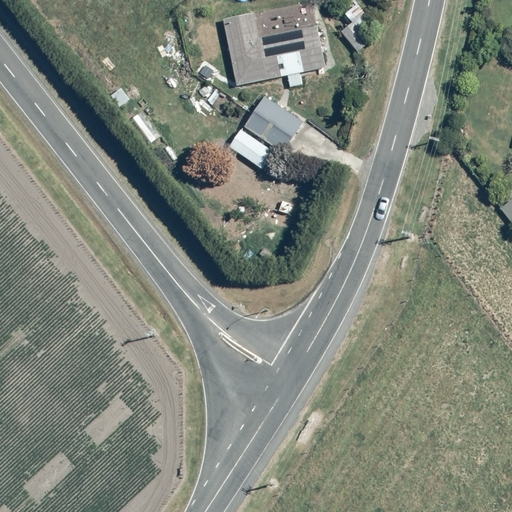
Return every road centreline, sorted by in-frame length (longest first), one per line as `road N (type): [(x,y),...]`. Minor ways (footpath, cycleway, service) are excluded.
road 1 (unclassified): [(0,59),(204,315),(232,344),(291,379)]
road 2 (unclassified): [(429,0),(362,246),(291,379)]
road 3 (unclassified): [(291,379),(206,511)]
